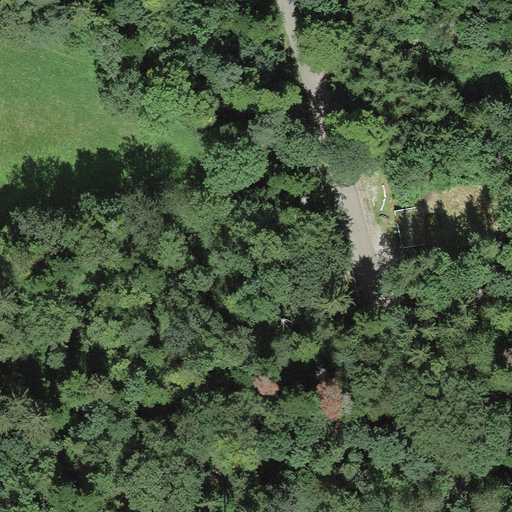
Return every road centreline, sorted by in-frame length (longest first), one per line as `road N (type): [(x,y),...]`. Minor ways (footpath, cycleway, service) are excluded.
road 1 (unclassified): [(279,0),(361,252),(446,442),(491,511)]
road 2 (track): [(121,511),(345,425),(417,368)]
road 3 (track): [(58,53),(323,131)]
road 4 (track): [(290,21),(511,36)]
